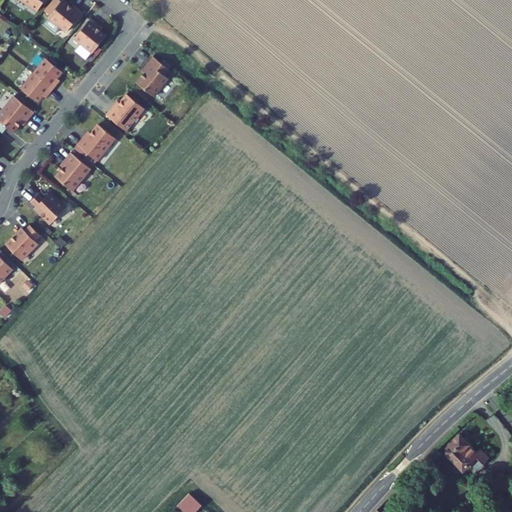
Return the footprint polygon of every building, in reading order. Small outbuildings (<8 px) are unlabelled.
[(57,29),(74,9),(67,4),(65,7),(63,4),(57,0),(50,0),(39,14),(57,29)] [(88,20),(81,15),(65,35),(83,50),(97,33),(88,25),(85,23),(88,20)] [(23,70),(43,86),(48,80),(46,78),(48,75),(53,69),(36,54),(23,70)] [(145,77),(137,86),(154,100),(169,82),(165,79),(169,73),(154,60),(144,72),(147,74),(145,77)] [(23,70),(11,85),(28,99),(34,92),(36,90),(39,92),(43,86),(23,70)] [(16,120),(25,109),(5,93),(0,98),(0,125),(4,129),(11,120),(14,117),(16,120)] [(115,107),(106,118),(126,134),(145,112),(127,98),(120,107),(118,109),(115,107)] [(86,137),(77,148),(97,164),(116,141),(98,127),(91,137),(89,139),(86,137)] [(91,172),(71,155),(62,166),(65,168),(63,171),(55,180),(73,194),(91,172)] [(37,209),(34,211),(50,227),(66,211),(50,195),(44,202),(38,197),(31,204),(37,209)] [(41,239),(30,228),(24,233),(20,238),(17,236),(6,247),(22,263),(38,247),(36,244),(41,239)] [(0,284),(13,272),(0,259),(0,284)] [(475,458),(458,438),(444,450),(443,456),(457,473),(475,458)] [(505,488),(494,477),(482,490),(493,500),(505,488)] [(189,491),(177,504),(185,511),(194,511),(203,504),(189,491)]
